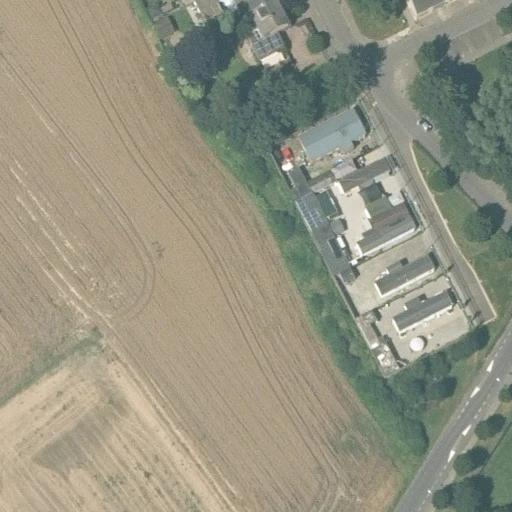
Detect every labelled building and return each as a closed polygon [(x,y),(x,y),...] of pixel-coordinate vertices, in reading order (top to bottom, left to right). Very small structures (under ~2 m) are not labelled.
[(231,0),(242,23),(276,6),(273,0),(199,0),(194,3),(200,13),(226,0),(231,0)] [(405,0),(416,21),(439,9),(433,0),(405,0)] [(433,0),(439,9),(456,0),(433,0)] [(286,51),(278,35),(288,29),(276,6),(242,23),(240,25),(251,47),(260,64),(286,51)] [(245,89),(252,103),(278,90),(271,76),(245,89)] [(347,144),(360,137),(348,113),(294,141),(307,164),(337,149),(340,155),(351,150),(347,144)] [(341,193),(384,171),(374,151),(331,173),(341,193)] [(295,190),(305,185),(298,172),(288,177),(295,190)] [(312,235),(327,227),(310,196),(296,203),(312,235)] [(357,256),(412,228),(400,204),(363,222),(370,235),(351,244),(357,256)] [(324,245),(334,240),(328,228),(318,233),(324,245)] [(376,294),(429,266),(414,236),(360,263),(376,294)] [(339,276),(344,286),(354,281),(349,271),(339,276)] [(398,336),(452,309),(444,292),(390,319),(398,336)] [(369,328),(379,323),(374,313),(364,318),(369,328)] [(386,346),(371,353),(385,380),(399,372),(386,346)]
